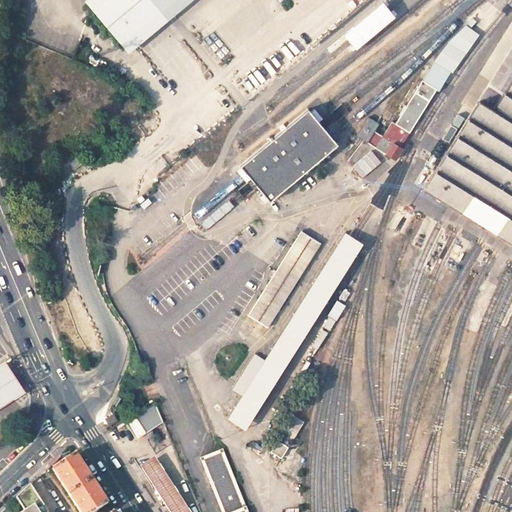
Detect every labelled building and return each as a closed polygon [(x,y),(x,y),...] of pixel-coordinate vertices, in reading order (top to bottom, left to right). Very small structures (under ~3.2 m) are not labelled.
[(160,14),(175,0),(278,0),(280,2),(282,0),(106,0),(92,12),(122,46),(139,32),(160,14)] [(447,43),(433,63),(452,74),(479,36),(465,26),(447,43)] [(511,36),(508,34),(481,77),(490,82),(511,46),(511,36)] [(511,46),(490,82),(423,189),(450,206),(465,215),(488,230),(503,239),(511,244),(511,46)] [(422,80),(395,124),(409,133),(436,89),(422,80)] [(307,110),(239,167),(245,175),(254,185),(269,203),(338,146),(331,138),(322,127),(314,118),(307,110)] [(367,117),(356,136),(367,142),(378,124),(367,117)] [(409,133),(395,124),(392,122),(383,136),(400,147),(409,133)] [(375,148),(383,136),(374,131),(367,142),(375,148)] [(383,136),(375,148),(395,160),(402,148),(400,147),(383,136)] [(228,201),(200,224),(206,231),(234,208),(231,204),(228,201)] [(301,231),(248,315),(267,327),(320,243),(301,231)] [(228,418),(245,429),(363,243),(354,237),(345,232),(265,360),(243,395),(228,418)] [(187,261),(130,309),(146,329),(203,281),(187,261)] [(255,354),(233,389),(243,395),(265,360),(255,354)] [(26,390),(5,359),(0,362),(0,406),(8,402),(26,390)] [(154,401),(123,420),(136,439),(163,422),(154,401)] [(113,414),(105,419),(109,425),(110,424),(111,425),(118,421),(113,414)] [(202,460),(223,511),(245,511),(221,452),(202,460)] [(91,479),(75,454),(52,469),(68,494),(91,479)] [(139,466),(168,511),(189,511),(154,456),(139,466)] [(96,511),(108,505),(91,479),(68,494),(79,511),(96,511)] [(15,499),(20,506),(27,502),(24,498),(34,492),(29,485),(15,499)] [(46,511),(34,492),(24,498),(27,502),(20,506),(24,511),(46,511)]
